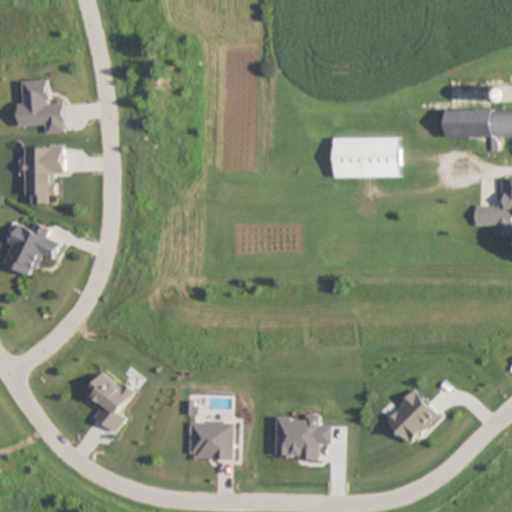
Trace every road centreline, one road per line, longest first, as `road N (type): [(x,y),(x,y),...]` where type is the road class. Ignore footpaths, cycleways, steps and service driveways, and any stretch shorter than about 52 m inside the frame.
road 1 (residential): [(511,410),(453,465),(397,502),(178,502),(86,471),(44,431),(0,361)]
road 2 (residential): [(6,371),(86,306),(109,223),(105,94),(84,0)]
